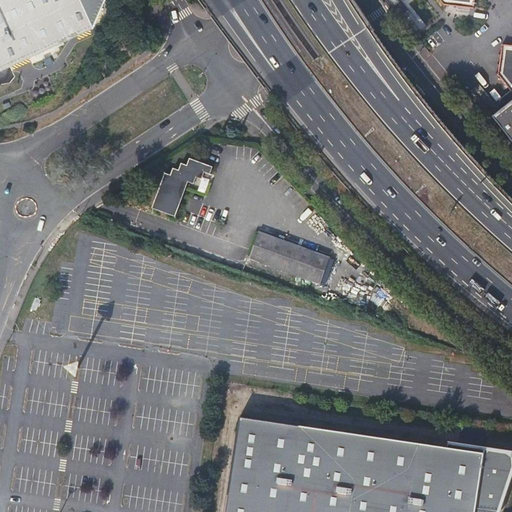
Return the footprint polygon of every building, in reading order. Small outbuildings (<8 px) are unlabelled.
[(7,65),(89,28),(76,0),(0,0),(0,83),(10,82),(12,77),(7,65)] [(76,0),(89,28),(104,22),(108,13),(100,10),(93,6),(90,0),(76,0)] [(511,0),(400,0),(401,0),(400,0),(438,0),(442,4),(472,8),(473,0),(511,0),(511,43),(510,44),(501,43),(497,73),(510,89),(511,91),(511,99),(500,109),(493,115),(511,138),(511,0)] [(511,99),(511,91),(510,89),(494,102),(500,109),(511,99)] [(188,181),(166,173),(154,208),(176,216),(188,181)] [(331,258),(261,232),(251,258),(322,284),(331,258)] [(494,511),(505,486),(511,465),(511,446),(242,408),(225,511),(494,511)]
